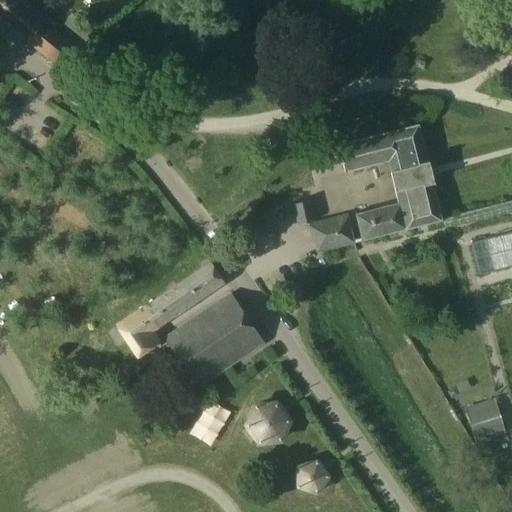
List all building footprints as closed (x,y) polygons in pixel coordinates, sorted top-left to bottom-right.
[(0,19),(27,42),(44,22),(52,12),(37,0),(0,0),(0,1),(0,19)] [(44,22),(27,42),(64,72),(81,52),(44,22)] [(441,221),(417,125),(338,145),(345,173),(388,162),(398,204),(355,215),(362,241),(441,221)] [(292,204),(297,226),(315,221),(310,200),(292,204)] [(317,253),(354,244),(348,214),(307,224),(317,253)] [(138,311),(139,313),(119,327),(138,355),(159,342),(152,333),(225,284),(210,262),(138,311)] [(197,388),(265,344),(232,294),(162,337),(197,388)] [(475,442),(505,433),(494,399),(465,408),(475,442)] [(282,444),(293,421),(277,400),(253,403),(242,425),(257,446),(282,444)] [(295,489),(317,495),(331,476),(316,457),(295,465),(295,489)]
